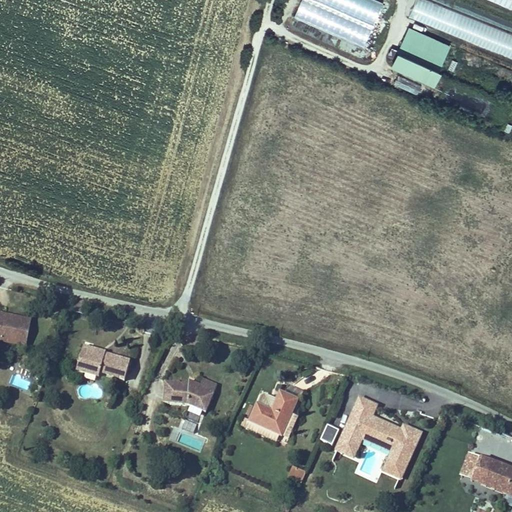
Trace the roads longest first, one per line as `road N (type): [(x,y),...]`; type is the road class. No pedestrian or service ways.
road 1 (unclassified): [(511,415),(249,331),(0,269)]
road 2 (track): [(183,319),(266,21),(433,94)]
